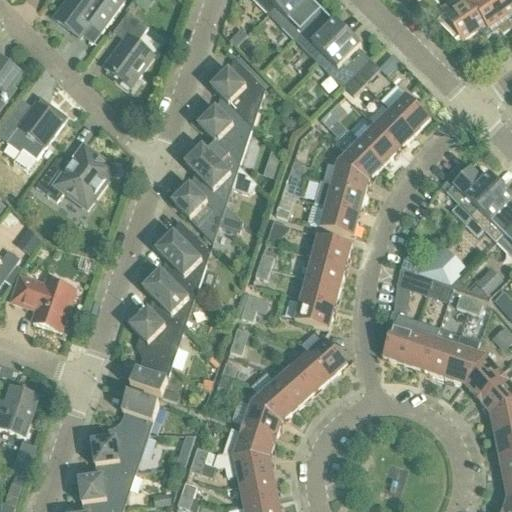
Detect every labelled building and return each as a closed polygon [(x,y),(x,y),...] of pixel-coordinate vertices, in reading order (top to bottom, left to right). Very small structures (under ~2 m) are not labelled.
[(102,36),(124,6),(116,0),(71,0),(55,22),(81,41),(91,28),(102,36)] [(140,0),(136,6),(144,12),(153,0),(140,0)] [(250,0),(269,19),(287,0),(250,0)] [(311,0),(287,0),(269,19),(294,43),(322,15),(310,3),(312,1),(311,0)] [(470,1),(469,0),(463,0),(444,14),(433,0),(412,0),(419,7),(438,25),(437,25),(456,44),(461,41),(463,44),(480,32),(487,40),(494,36),(470,1)] [(511,30),(511,27),(493,0),(472,0),(470,1),(494,36),(499,32),(504,36),(511,30)] [(511,0),(493,0),(511,27),(511,0)] [(113,36),(125,44),(105,72),(130,91),(154,58),(137,46),(149,31),(128,15),(113,36)] [(322,15),(294,43),(319,68),(349,37),(336,25),(334,27),(322,15)] [(241,33),(229,45),(236,52),(248,40),(241,33)] [(349,37),(319,68),(344,93),(346,91),(345,91),(354,82),(371,64),(360,52),(362,50),(349,37)] [(247,42),(239,49),(248,58),(256,51),(247,42)] [(0,111),(14,93),(11,90),(21,77),(0,61),(0,111)] [(230,74),(212,91),(253,132),(266,94),(235,62),(230,75),(230,74)] [(371,64),(354,82),(363,91),(380,73),(372,64),(371,64)] [(390,106),(405,92),(386,72),(371,86),(390,106)] [(345,91),(346,91),(354,100),(363,91),(354,82),(345,91)] [(217,113),(200,130),(240,170),(253,132),(212,91),(212,92),(221,101),(217,113)] [(406,98),(390,114),(416,140),(431,124),(406,98)] [(0,133),(0,140),(7,146),(21,157),(14,166),(28,175),(67,122),(40,102),(34,111),(23,103),(0,133)] [(339,107),(330,116),(338,124),(339,124),(347,116),(339,107)] [(390,114),(375,129),(400,155),(416,140),(390,114)] [(338,124),(330,116),(321,124),(340,142),(348,134),(339,124),(338,124)] [(375,129),(360,145),(385,170),(400,155),(375,129)] [(250,198),(259,190),(240,170),(200,130),(199,130),(208,139),(204,151),(187,168),(227,209),(232,192),(250,198)] [(360,145),(344,160),(370,185),(385,170),(360,145)] [(122,178),(123,172),(120,168),(115,166),(111,169),(84,149),(65,175),(54,167),(36,191),(57,206),(65,196),(88,213),(113,180),(117,181),(122,178)] [(337,167),(332,188),(331,189),(366,199),(370,185),(344,160),(337,167)] [(294,166),(290,178),(302,182),(306,170),(294,166)] [(191,189),(173,207),(214,248),(220,230),(240,237),(244,227),(227,210),(227,209),(187,168),(186,168),(195,178),(191,190),(191,189)] [(447,197),(472,221),(503,191),(490,178),(488,180),(476,168),(447,197)] [(302,182),(290,178),(287,189),(298,193),(302,182)] [(316,207),(317,208),(326,210),(361,220),(366,199),(331,189),(332,188),(322,186),(316,207)] [(511,200),(503,191),(472,221),(497,246),(511,230),(511,200)] [(292,211),(280,208),(276,219),(288,223),(292,211)] [(309,225),(312,230),(355,241),(361,220),(326,210),(317,208),(313,210),(309,225)] [(259,233),(264,235),(268,224),(262,222),(259,233)] [(175,237),(157,254),(198,295),(211,256),(180,224),(175,238),(175,237)] [(274,226),(268,243),(273,244),(278,244),(282,242),(286,240),(289,236),(291,232),(274,226)] [(511,230),(497,246),(511,261),(511,230)] [(41,244),(29,232),(16,249),(30,259),(41,244)] [(318,240),(312,261),(347,271),(353,249),(318,240)] [(444,250),(416,278),(451,290),(459,282),(453,276),(462,268),(444,250)] [(162,276),(144,293),(185,333),(198,295),(157,254),(157,255),(166,264),(162,276)] [(0,263),(0,281),(5,285),(21,263),(9,255),(2,265),(0,263)] [(263,257),(259,269),(271,273),(275,261),(263,257)] [(312,261),(307,282),(341,292),(347,271),(312,261)] [(271,273),(259,269),(255,280),(267,284),(271,273)] [(433,284),(422,280),(402,273),(398,290),(428,300),(433,284)] [(491,273),(476,287),(489,300),(504,285),(491,273)] [(61,336),(76,294),(47,284),(45,290),(21,281),(12,306),(28,311),(30,307),(38,310),(33,326),(61,336)] [(307,282),(301,303),(336,312),(341,292),(307,282)] [(433,284),(428,300),(447,307),(453,291),(433,284)] [(149,314),(132,331),(172,372),(185,333),(144,293),(153,302),(149,314)] [(249,299),(245,310),(257,314),(261,303),(249,299)] [(456,311),(468,315),(472,304),(460,300),(456,311)] [(336,312),(301,303),(295,325),(330,334),(336,312)] [(472,304),(468,315),(480,319),(483,308),(472,304)] [(257,314),(245,310),(241,322),(253,326),(257,314)] [(398,319),(395,328),(383,362),(405,369),(419,326),(398,319)] [(419,326),(405,369),(425,376),(437,342),(440,333),(419,326)] [(137,373),(131,391),(178,407),(181,398),(165,393),(172,372),(132,331),(131,331),(140,341),(137,351),(139,354),(140,355),(141,357),(141,359),(142,360),(142,362),(142,364),(142,366),(142,367),(140,374),(137,373)] [(511,345),(511,339),(506,332),(494,343),(503,353),(511,345)] [(238,333),(234,344),(246,348),(250,336),(238,333)] [(458,349),(446,383),(466,390),(477,356),(481,346),(461,339),(457,349),(458,349)] [(324,342),(308,357),(331,384),(348,369),(324,342)] [(437,342),(425,376),(446,383),(458,349),(457,349),(437,342)] [(246,348),(234,344),(230,356),(242,360),(246,348)] [(478,404),(505,380),(486,359),(477,356),(466,390),(476,401),(478,404)] [(308,357),(291,371),(315,399),(331,384),(308,357)] [(226,367),(222,379),(234,383),(238,371),(226,367)] [(291,371),(275,385),(299,413),(315,399),(291,371)] [(234,383),(222,379),(218,390),(230,394),(242,398),(245,387),(234,383)] [(511,413),(511,388),(505,380),(478,404),(481,407),(490,418),(511,413)] [(214,385),(204,382),(201,393),(210,396),(214,385)] [(275,385),(259,400),(283,427),(299,413),(275,385)] [(0,433),(25,442),(39,400),(12,391),(7,407),(0,404),(0,433)] [(105,444),(92,446),(93,447),(149,439),(160,409),(128,398),(123,416),(125,417),(123,424),(122,425),(121,427),(120,428),(119,429),(117,430),(116,431),(114,432),(112,433),(109,434),(105,444)] [(252,406),(243,433),(276,444),(282,428),(283,427),(259,400),(252,406)] [(511,413),(490,418),(494,439),(511,435),(511,413)] [(226,471),(271,462),(272,462),(272,461),(275,448),(276,444),(243,433),(242,437),(233,434),(224,459),(219,459),(198,452),(194,464),(205,467),(220,472),(226,471)] [(511,435),(494,439),(499,460),(511,457),(511,435)] [(79,484),(80,485),(136,477),(149,439),(93,447),(96,470),(97,470),(92,482),(79,484)] [(511,457),(499,460),(503,481),(511,479),(511,457)] [(226,471),(228,482),(238,480),(240,490),(276,481),(272,462),(271,462),(226,471)] [(205,467),(194,464),(190,475),(201,479),(205,467)] [(124,511),(136,477),(80,485),(83,509),(82,511),(124,511)] [(14,487),(22,490),(25,481),(17,478),(14,487)] [(511,479),(503,481),(507,502),(511,501),(511,479)] [(276,481),(240,490),(244,511),(280,503),(276,481)] [(22,490),(14,487),(12,486),(5,507),(15,511),(17,511),(22,490)] [(186,487),(182,499),(194,502),(197,491),(186,487)] [(154,499),(156,511),(172,509),(171,497),(154,499)] [(194,502),(182,499),(178,510),(183,511),(198,511),(201,505),(193,503),(194,502)] [(281,511),(280,503),(244,511),(281,511)]
